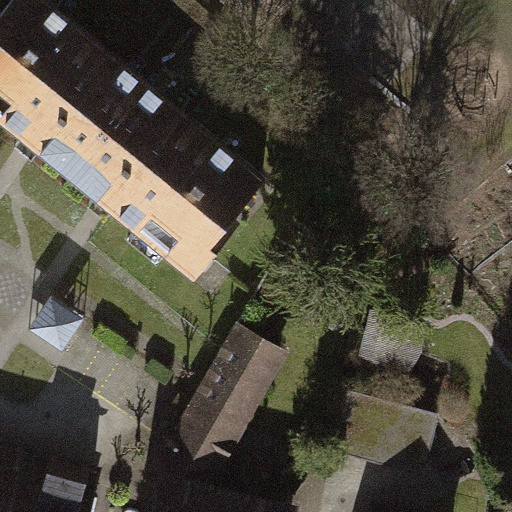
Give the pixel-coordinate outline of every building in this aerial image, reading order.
[(163,87),(54,0),(30,0),(0,37),(0,119),(30,144),(84,186),(163,87)] [(291,0),(224,0),(265,33),(291,0)] [(286,185),(163,87),(84,186),(106,204),(206,284),(286,185)] [(436,403),(343,401),(341,457),(435,459),(436,403)] [(0,496),(12,446),(0,443),(0,496)] [(12,446),(0,496),(0,511),(48,511),(61,458),(12,446)] [(105,511),(115,471),(61,458),(48,511),(105,511)] [(289,511),(175,486),(168,511),(289,511)]
